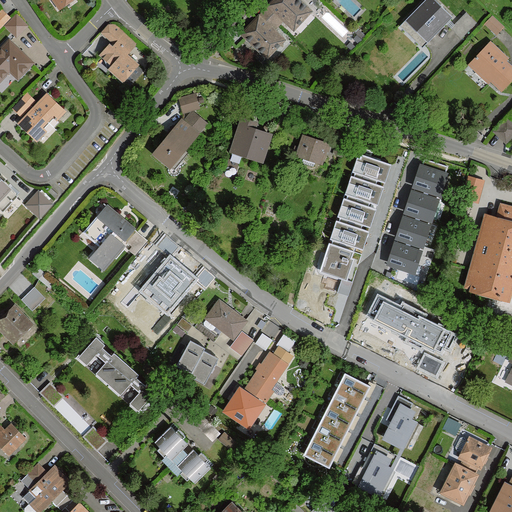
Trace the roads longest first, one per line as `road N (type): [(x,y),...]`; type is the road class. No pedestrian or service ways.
road 1 (residential): [(511,431),(269,304),(103,165)]
road 2 (residential): [(511,164),(184,66)]
road 3 (residential): [(62,57),(94,107),(93,121),(45,177),(0,145)]
road 4 (residential): [(0,370),(138,511)]
road 5 (residential): [(103,165),(0,284)]
road 6 (residential): [(184,66),(103,165)]
